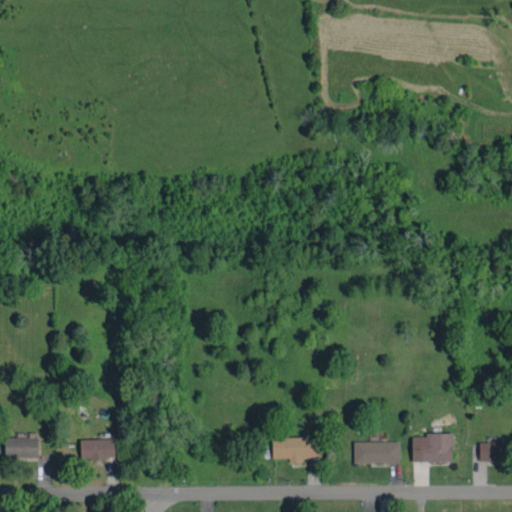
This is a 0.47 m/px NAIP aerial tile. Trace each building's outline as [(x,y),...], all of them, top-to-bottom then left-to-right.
[(411,461),(452,461),(452,434),(412,434),(411,461)] [(4,456),(37,457),(38,437),(5,436),(4,456)] [(272,457),(289,457),(289,462),(303,462),(303,457),(322,457),(321,436),(272,437),(272,457)] [(80,439),(80,459),(114,458),(114,438),(80,439)] [(353,441),(353,462),(399,462),(399,441),(353,441)] [(479,461),(508,460),(508,442),(479,442),(479,461)]
